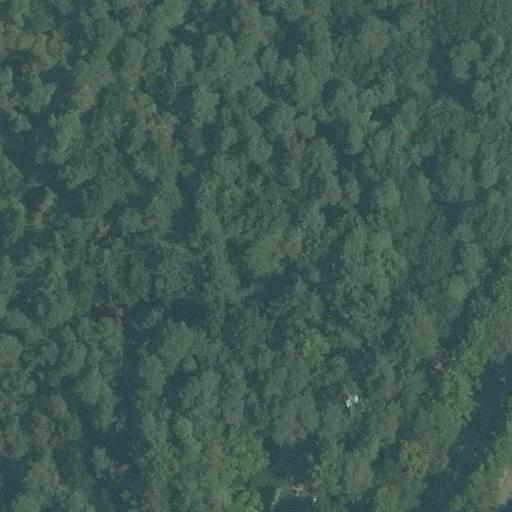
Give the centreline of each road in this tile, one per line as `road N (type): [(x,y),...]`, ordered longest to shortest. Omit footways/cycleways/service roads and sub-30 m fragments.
road 1 (track): [(428,386),(217,338),(0,276)]
road 2 (unclassified): [(361,511),(511,248)]
road 3 (primary): [(429,511),(511,369)]
